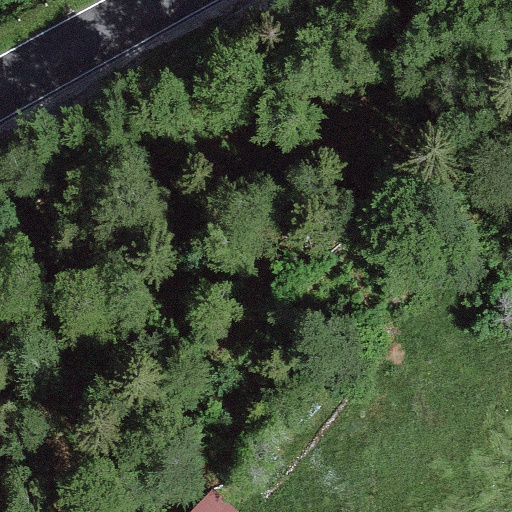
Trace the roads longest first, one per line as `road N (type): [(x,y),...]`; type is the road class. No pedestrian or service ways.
road 1 (track): [(91,511),(511,162)]
road 2 (tertiary): [(0,91),(163,0)]
